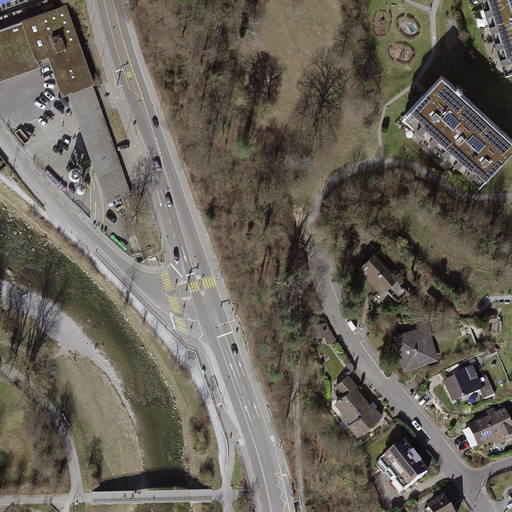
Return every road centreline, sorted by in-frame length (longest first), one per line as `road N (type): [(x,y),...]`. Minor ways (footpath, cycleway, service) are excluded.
road 1 (residential): [(465,481),(343,327),(312,237)]
road 2 (secondary): [(191,251),(108,0)]
road 3 (residential): [(0,135),(70,220),(140,286)]
road 4 (secondary): [(274,511),(214,318)]
